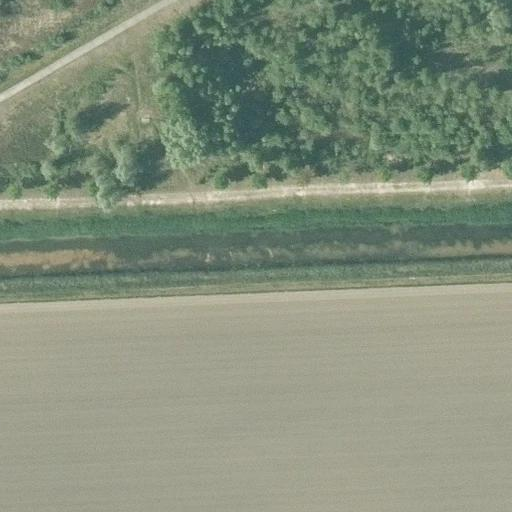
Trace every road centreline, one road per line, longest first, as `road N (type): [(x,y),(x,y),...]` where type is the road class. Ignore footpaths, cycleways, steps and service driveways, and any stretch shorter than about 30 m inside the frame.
road 1 (track): [(511,180),(0,201)]
road 2 (track): [(361,0),(424,58),(511,83)]
